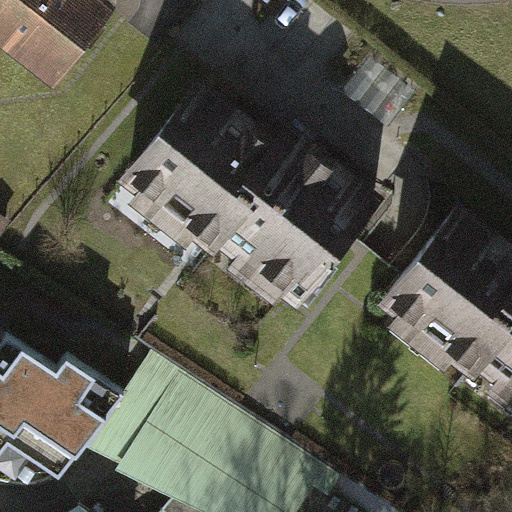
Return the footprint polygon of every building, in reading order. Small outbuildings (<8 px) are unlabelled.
[(0,0),(0,49),(52,90),(119,5),(112,0),(0,0)] [(290,146),(212,85),(119,202),(197,264),(209,249),(288,311),(379,197),(300,134),(290,146)] [(511,233),(464,195),(371,312),(461,384),(473,369),(511,399),(511,233)] [(0,234),(12,218),(0,209),(0,234)] [(0,478),(20,483),(47,480),(63,470),(86,438),(122,387),(69,348),(59,363),(9,330),(0,341),(0,478)] [(158,511),(285,511),(327,462),(154,347),(122,387),(86,438),(178,489),(158,511)] [(54,511),(117,511),(77,482),(54,511)]
